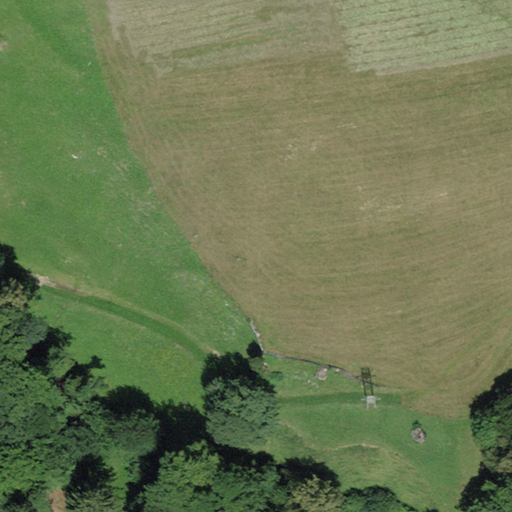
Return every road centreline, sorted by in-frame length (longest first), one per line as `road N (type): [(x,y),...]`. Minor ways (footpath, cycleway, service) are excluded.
road 1 (track): [(425,393),(254,397),(147,318),(0,266)]
road 2 (track): [(425,393),(511,304)]
